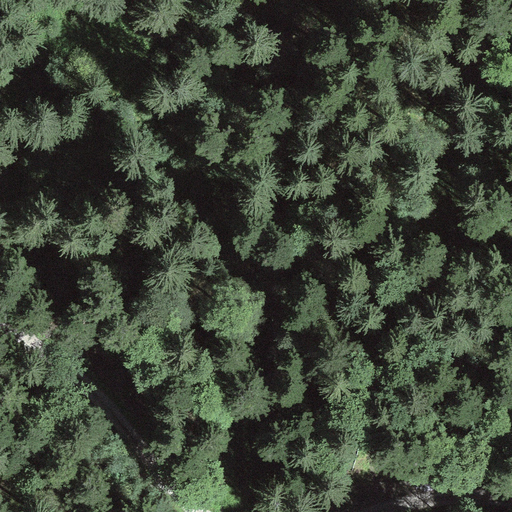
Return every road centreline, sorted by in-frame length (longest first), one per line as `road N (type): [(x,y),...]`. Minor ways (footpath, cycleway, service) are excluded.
road 1 (track): [(199,511),(164,482),(112,401),(71,359),(0,321)]
road 2 (track): [(511,490),(417,489),(360,511)]
